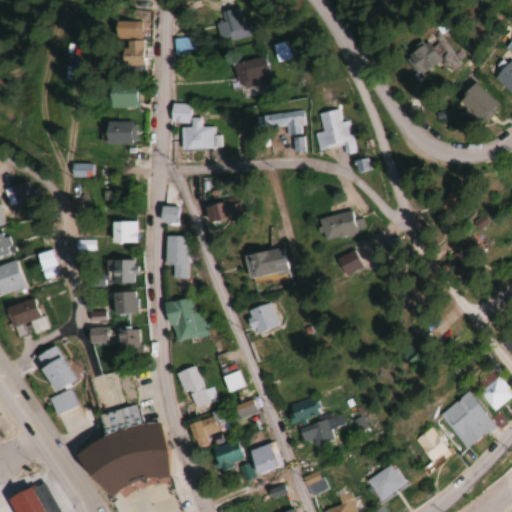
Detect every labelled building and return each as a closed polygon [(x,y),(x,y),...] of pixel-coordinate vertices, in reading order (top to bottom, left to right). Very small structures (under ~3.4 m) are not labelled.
[(214,24),(218,39),(229,36),(230,40),(246,35),(238,7),(221,12),(223,21),(214,24)] [(140,22),(112,23),(112,39),(119,39),(119,69),(141,69),(140,22)] [(511,35),(501,47),(511,57),(511,35)] [(192,38),(173,38),(173,55),(192,55),(192,38)] [(270,45),(275,63),(290,58),(285,41),(270,45)] [(435,62),(422,43),(400,57),(412,77),(435,62)] [(271,83),(263,55),(230,65),(239,92),(271,83)] [(511,67),(505,61),(488,78),(511,102),(511,67)] [(458,94),(480,119),(493,107),(471,84),(458,94)] [(132,87),(104,87),(104,110),(132,110),(132,87)] [(220,150),(219,135),(214,135),(214,127),(199,127),(199,118),(190,118),(189,104),(169,105),(169,126),(179,125),(179,150),(220,150)] [(351,120),(339,122),(338,110),(317,113),(319,128),(313,129),(316,150),(345,146),(346,155),(356,154),(351,120)] [(261,128),(288,125),(288,135),(304,133),(302,111),(259,115),(261,128)] [(102,146),(134,146),(134,123),(102,123),(102,146)] [(71,178),(91,178),(91,164),(71,164),(71,178)] [(32,199),(25,181),(6,189),(13,207),(32,199)] [(207,207),(212,224),(226,220),(221,203),(207,207)] [(358,220),(351,221),(348,212),(313,220),(318,243),(362,233),(358,220)] [(109,221),(109,244),(135,244),(135,221),(109,221)] [(5,233),(0,234),(0,256),(11,254),(5,233)] [(164,265),(171,266),(171,279),(187,279),(187,236),(164,236),(164,265)] [(483,253),(466,238),(441,265),(458,280),(483,253)] [(280,249),(240,256),(244,280),(285,273),(280,249)] [(107,261),(107,283),(132,283),(132,261),(107,261)] [(0,265),(0,295),(22,290),(15,262),(0,265)] [(389,297),(397,311),(414,302),(406,288),(389,297)] [(112,315),(136,314),(135,292),(111,293),(112,315)] [(37,318),(30,299),(2,310),(9,329),(37,318)] [(164,326),(172,325),(174,341),(209,336),(205,310),(191,312),(189,299),(161,303),(164,326)] [(252,337),(276,327),(266,303),(242,313),(252,337)] [(88,329),(88,342),(107,342),(107,329),(88,329)] [(139,356),(138,330),(116,331),(117,356),(139,356)] [(420,330),(393,354),(405,366),(431,342),(420,330)] [(511,333),(498,344),(511,361),(511,333)] [(32,359),(53,392),(73,379),(52,346),(32,359)] [(192,414),(209,407),(192,366),(175,373),(192,414)] [(218,378),(225,394),(242,387),(235,371),(218,378)] [(475,392),(489,412),(510,397),(495,377),(475,392)] [(53,414),(76,406),(70,390),(47,398),(53,414)] [(468,447),(490,423),(461,396),(439,420),(468,447)] [(318,414),(312,397),(284,406),(290,423),(318,414)] [(230,409),(237,422),(255,412),(248,399),(230,409)] [(106,499),(121,488),(145,478),(168,477),(158,424),(140,424),(134,405),(94,415),(100,437),(84,446),(73,455),(84,478),(106,499)] [(313,447),(330,440),(326,430),(340,425),(336,414),(295,429),(300,443),(310,440),(313,447)] [(194,448),(207,445),(204,436),(216,433),(212,419),(188,425),(194,448)] [(409,441),(426,464),(443,451),(425,429),(409,441)] [(215,469),(241,460),(235,441),(209,450),(215,469)] [(252,476),(279,465),(270,442),(243,454),(252,476)] [(376,501),(399,485),(386,465),(362,482),(376,501)] [(308,496),(325,490),(319,471),(302,476),(308,496)] [(31,511),(57,511),(41,482),(22,493),(31,511)] [(339,505),(319,511),(354,511),(346,489),(334,493),(339,505)]
